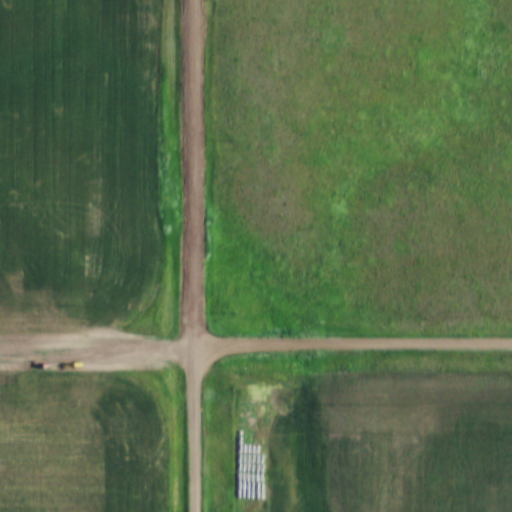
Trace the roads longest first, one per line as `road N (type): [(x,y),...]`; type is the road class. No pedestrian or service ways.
road 1 (residential): [(193,0),(192,511)]
road 2 (residential): [(191,350),(511,343)]
road 3 (track): [(0,347),(117,339),(191,350)]
